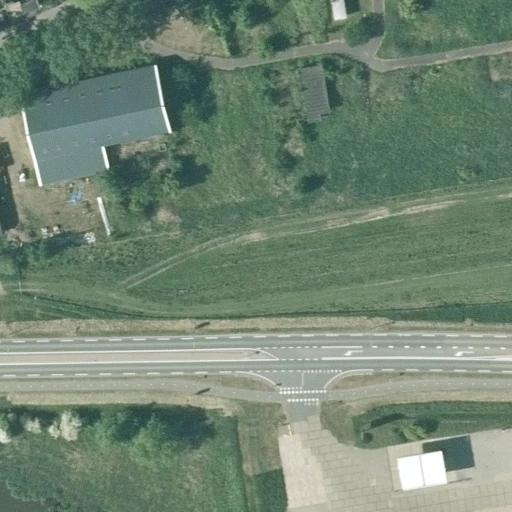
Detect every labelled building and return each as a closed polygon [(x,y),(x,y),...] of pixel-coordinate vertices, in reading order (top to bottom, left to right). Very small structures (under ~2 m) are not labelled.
[(10,18),(18,15),(13,1),(12,0),(10,0),(4,2),(10,18)] [(24,12),(40,7),(37,0),(23,0),(20,2),(24,12)] [(221,8),(225,44),(240,42),(236,6),(221,8)] [(169,128),(162,95),(154,63),(21,91),(35,157),(40,183),(108,168),(101,142),(169,128)] [(328,109),(321,67),(300,71),(307,112),(328,109)] [(284,104),(246,110),(251,138),(270,134),(269,127),(287,124),(284,104)] [(68,181),(31,189),(34,201),(70,193),(68,181)] [(443,442),(399,449),(400,457),(404,482),(448,474),(445,450),(443,442)]
